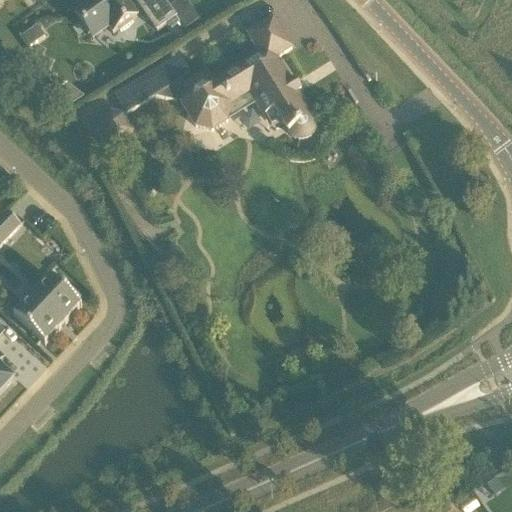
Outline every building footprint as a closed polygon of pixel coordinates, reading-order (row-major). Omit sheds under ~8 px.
[(88,0),(91,4),(75,16),(87,32),(89,35),(104,25),(108,32),(112,36),(118,31),(120,34),(133,24),(131,21),(137,17),(124,0),(88,0)] [(163,0),(155,0),(141,10),(157,32),(176,18),(169,8),(163,0)] [(183,0),(180,0),(169,8),(176,18),(179,22),(186,32),(199,23),(192,13),(183,0)] [(184,89),(180,106),(196,128),(212,132),(228,123),(231,107),(234,108),(237,106),(236,104),(250,95),(264,118),(274,112),(288,135),(293,140),(299,142),(306,141),(312,138),(315,132),(316,125),(314,119),(276,60),(292,50),(273,20),(247,36),(259,56),(216,83),(199,79),(184,89)] [(181,82),(155,97),(175,103),(181,82)] [(99,120),(96,133),(106,150),(119,153),(131,146),(134,133),(124,116),(111,112),(99,120)] [(6,213),(0,219),(0,249),(21,227),(6,213)] [(14,317),(14,318),(45,347),(46,346),(45,345),(58,332),(58,333),(68,323),(67,322),(80,309),(81,309),(81,308),(77,304),(81,300),(62,283),(58,287),(50,279),(49,280),(50,281),(39,292),(35,289),(22,302),(26,306),(15,318),(14,317)] [(0,396),(13,382),(0,369),(0,364),(2,362),(0,359),(0,336),(2,334),(0,331),(0,396)]
